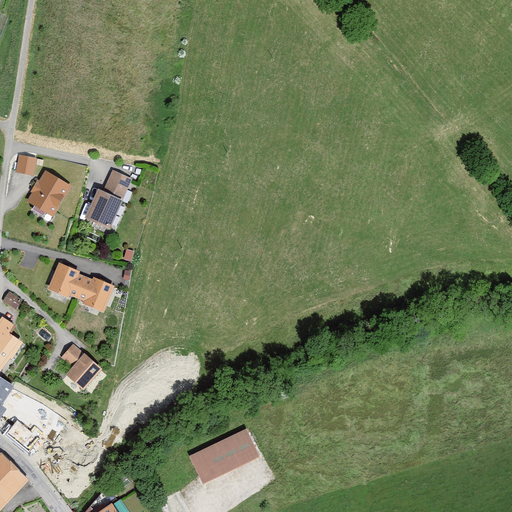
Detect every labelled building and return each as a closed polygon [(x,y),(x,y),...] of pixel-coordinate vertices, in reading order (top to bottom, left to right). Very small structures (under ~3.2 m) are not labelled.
[(37,159),(20,155),(16,173),(34,176),(37,159)] [(133,179),(113,171),(103,192),(99,190),(85,219),(110,231),(133,179)] [(46,172),(40,181),(39,180),(31,193),(33,194),(28,203),(53,219),(72,187),(46,172)] [(60,263),(48,290),(69,299),(70,296),(84,302),(83,305),(104,313),(115,287),(94,278),(93,280),(80,275),(81,273),(60,263)] [(23,301),(10,292),(3,302),(16,310),(23,301)] [(0,420),(7,410),(2,406),(15,387),(0,377),(0,374),(10,359),(13,360),(23,343),(9,334),(15,326),(2,317),(0,320),(0,420)] [(103,370),(73,344),(62,358),(73,368),(66,376),(84,392),(103,370)] [(61,412),(46,403),(39,414),(56,423),(61,412)] [(18,420),(6,436),(31,456),(44,441),(18,420)] [(246,430),(190,456),(203,485),(260,458),(246,430)] [(1,453),(0,454),(0,511),(30,481),(1,453)] [(112,506),(112,505),(100,511),(130,511),(122,499),(112,506)]
